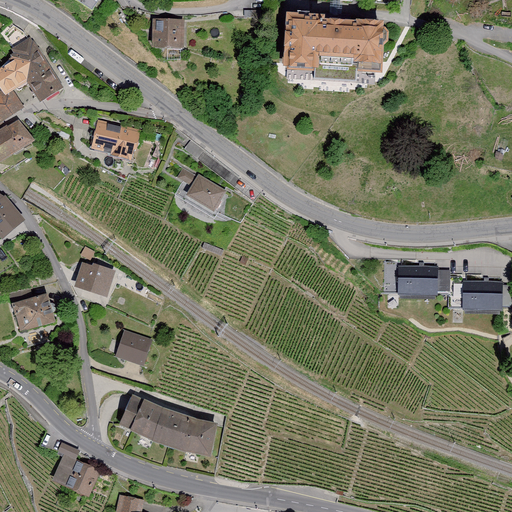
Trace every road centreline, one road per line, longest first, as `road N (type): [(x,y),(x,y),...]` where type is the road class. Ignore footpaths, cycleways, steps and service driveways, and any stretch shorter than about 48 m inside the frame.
road 1 (tertiary): [(511,227),(410,233),(347,224),(300,203),(182,115)]
road 2 (residential): [(0,188),(41,240),(70,299),(94,421),(87,443)]
road 3 (secondary): [(87,443),(169,479),(343,511)]
road 4 (tertiary): [(182,115),(25,0)]
road 5 (residential): [(0,131),(52,105),(182,115)]
